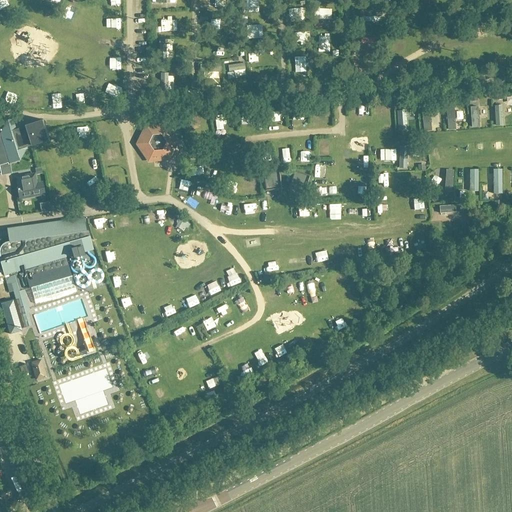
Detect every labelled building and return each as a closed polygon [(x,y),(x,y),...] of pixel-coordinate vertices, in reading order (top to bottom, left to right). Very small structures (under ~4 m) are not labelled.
[(257,3),(247,3),(247,15),(257,15),(257,3)] [(410,12),(418,19),(424,12),(417,5),(410,12)] [(381,16),(381,7),(360,8),(360,16),(381,16)] [(162,21),(163,34),(175,33),(174,20),(162,21)] [(215,22),(215,30),(229,30),(229,21),(215,22)] [(401,32),(415,36),(418,26),(404,22),(401,32)] [(49,37),(58,39),(60,28),(51,27),(49,37)] [(117,51),(116,35),(107,36),(108,51),(117,51)] [(96,50),(96,38),(87,38),(86,50),(96,50)] [(375,40),(364,40),(363,48),(374,48),(375,40)] [(377,55),(366,54),(365,62),(376,63),(377,55)] [(102,69),(113,68),(112,58),(102,59),(102,69)] [(257,67),(276,66),(275,58),(257,59),(257,67)] [(244,76),(242,65),(231,67),(233,78),(244,76)] [(372,70),(361,69),(361,77),(372,78),(372,70)] [(58,71),(41,72),(41,82),(58,82),(58,71)] [(114,99),(113,86),(103,87),(104,100),(114,99)] [(49,92),(51,106),(58,105),(56,91),(49,92)] [(300,124),(301,107),(291,107),(291,123),(300,124)] [(502,107),(494,107),(495,128),(503,128),(502,107)] [(319,108),(319,118),(327,117),(327,108),(319,108)] [(478,108),(470,108),(471,129),(479,129),(478,108)] [(273,126),(284,126),(284,110),(274,110),(273,126)] [(406,110),(398,111),(399,131),(407,131),(406,110)] [(454,110),(446,111),(447,131),(455,131),(454,110)] [(251,123),(251,111),(242,111),(243,123),(251,123)] [(216,113),(218,126),(225,125),(224,112),(216,113)] [(430,112),(422,113),(422,133),(431,133),(430,112)] [(0,166),(7,164),(8,165),(20,161),(26,150),(50,143),(43,120),(22,127),(19,119),(8,123),(0,118),(0,166)] [(170,161),(179,142),(167,124),(144,126),(140,133),(135,145),(148,163),(154,163),(170,161)] [(382,129),(382,137),(396,137),(396,129),(382,129)] [(320,141),(322,151),(332,149),(330,139),(320,141)] [(410,146),(401,146),(402,167),(411,167),(410,146)] [(314,156),(314,147),(304,148),(304,156),(314,156)] [(104,163),(116,162),(115,149),(103,149),(104,163)] [(99,168),(98,156),(89,156),(90,169),(99,168)] [(294,165),(294,156),(282,157),(282,166),(294,165)] [(328,176),(328,165),(317,165),(318,177),(328,176)] [(282,190),(280,170),(262,173),(265,192),(282,190)] [(311,176),(294,170),(288,189),(304,194),(311,176)] [(453,170),(445,170),(445,191),(454,191),(453,170)] [(476,171),(468,171),(469,197),(477,196),(476,171)] [(502,172),(493,172),(494,198),(502,197),(502,172)] [(49,174),(50,184),(60,183),(59,173),(49,174)] [(19,188),(17,188),(19,199),(44,194),(42,184),(36,185),(34,175),(17,178),(19,188)] [(224,190),(233,194),(240,180),(230,176),(224,190)] [(177,178),(177,193),(185,193),(185,178),(177,178)] [(196,182),(193,191),(201,194),(204,185),(196,182)] [(217,194),(210,207),(219,211),(225,197),(217,194)] [(419,201),(420,212),(430,211),(429,200),(419,201)] [(229,211),(239,214),(242,204),(232,202),(229,211)] [(440,205),(441,213),(462,211),(461,203),(440,205)] [(379,216),(387,216),(387,205),(379,206),(379,216)] [(303,221),(303,206),(293,207),(294,221),(303,221)] [(316,206),(316,220),(325,220),(325,206),(316,206)] [(344,223),(344,207),(335,207),(334,223),(344,223)] [(368,217),(368,207),(358,207),(358,218),(368,217)] [(162,222),(160,212),(151,213),(153,223),(162,222)] [(182,229),(179,213),(170,214),(173,231),(182,229)] [(132,233),(139,232),(138,223),(144,223),(143,214),(131,214),(132,233)] [(121,218),(114,218),(114,232),(122,232),(121,218)] [(84,219),(8,230),(10,243),(5,245),(2,247),(0,250),(0,253),(5,273),(7,273),(8,276),(24,272),(47,265),(46,262),(77,254),(78,257),(80,256),(84,255),(83,252),(88,251),(93,250),(88,232),(86,232),(84,219)] [(94,231),(101,230),(100,220),(93,221),(94,231)] [(430,234),(420,234),(421,245),(430,244),(430,234)] [(407,241),(401,243),(404,251),(410,249),(407,241)] [(353,250),(354,260),(363,260),(362,250),(353,250)] [(335,254),(337,265),(344,264),(342,253),(335,254)] [(317,256),(310,258),(313,272),(321,270),(317,256)] [(275,263),(266,264),(268,278),(277,277),(275,263)] [(299,264),(290,264),(290,275),(299,274),(299,264)] [(112,280),(123,277),(120,266),(109,269),(112,280)] [(233,272),(238,287),(246,284),(242,270),(233,272)] [(17,316),(17,317),(6,320),(10,335),(21,332),(21,329),(31,326),(28,313),(30,313),(29,310),(21,281),(20,281),(19,275),(6,279),(7,285),(12,284),(20,315),(17,316)] [(211,282),(218,295),(226,291),(219,277),(211,282)] [(331,289),(340,288),(339,278),(330,279),(331,289)] [(312,298),(320,296),(316,283),(308,285),(312,298)] [(122,287),(125,297),(134,293),(131,284),(122,287)] [(342,290),(345,300),(359,296),(356,286),(342,290)] [(201,305),(208,302),(201,288),(195,291),(201,305)] [(183,296),(175,300),(180,314),(188,310),(183,296)] [(246,299),(241,302),(246,312),(251,310),(246,299)] [(125,316),(134,313),(131,303),(122,306),(125,316)] [(220,309),(227,323),(235,319),(229,305),(220,309)] [(360,319),(369,315),(364,305),(356,309),(360,319)] [(165,310),(154,315),(159,324),(169,320),(165,310)] [(204,318),(210,331),(218,328),(211,314),(204,318)] [(137,322),(135,327),(144,330),(146,325),(137,322)] [(337,335),(346,333),(344,325),(335,327),(337,335)] [(186,345),(193,342),(188,328),(180,331),(186,345)] [(327,332),(317,336),(320,343),(330,339),(327,332)] [(299,340),(305,352),(313,348),(307,336),(299,340)] [(170,352),(163,340),(157,343),(164,355),(170,352)] [(77,354),(74,342),(65,344),(67,355),(77,354)] [(282,349),(286,361),(294,358),(290,346),(282,349)] [(139,365),(148,360),(143,350),(134,355),(139,365)] [(226,363),(234,359),(230,350),(222,354),(226,363)] [(267,368),(275,366),(272,356),(264,358),(267,368)] [(30,374),(25,365),(19,368),(23,377),(30,374)] [(144,375),(148,382),(156,378),(153,371),(144,375)] [(221,376),(207,381),(211,391),(224,386),(221,376)] [(151,390),(156,401),(166,397),(161,386),(151,390)] [(193,392),(198,404),(206,401),(200,389),(193,392)] [(47,402),(52,399),(47,392),(42,395),(47,402)] [(180,399),(172,403),(178,415),(186,411),(180,399)]
